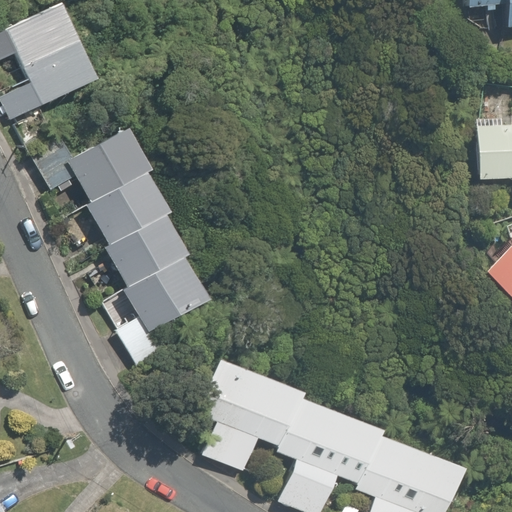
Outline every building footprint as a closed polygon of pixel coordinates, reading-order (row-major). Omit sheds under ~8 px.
[(511,0),(455,0),(457,9),(485,4),(490,30),(511,26),(511,0)] [(80,79),(39,3),(0,23),(0,57),(7,54),(22,83),(0,94),(0,107),(5,118),(80,79)] [(511,117),(508,118),(508,125),(460,127),(462,180),(507,178),(508,199),(511,199),(511,117)] [(189,296),(102,124),(48,151),(130,315),(109,326),(129,365),(157,351),(141,320),(189,296)] [(511,227),(466,270),(499,305),(511,292),(511,227)] [(287,386),(196,355),(176,412),(205,422),(193,455),(236,470),(247,437),(266,444),(264,450),(283,457),(268,499),(304,511),(312,511),(324,478),(366,493),(358,511),(431,511),(448,464),(367,436),(370,428),(283,398),(287,386)]
